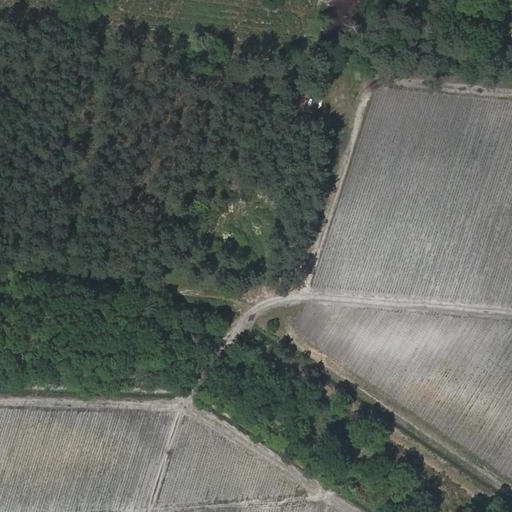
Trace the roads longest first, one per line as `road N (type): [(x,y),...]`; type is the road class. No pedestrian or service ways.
road 1 (track): [(312,298),(373,78),(511,95)]
road 2 (track): [(312,298),(511,315)]
road 3 (track): [(156,511),(325,496),(349,511)]
